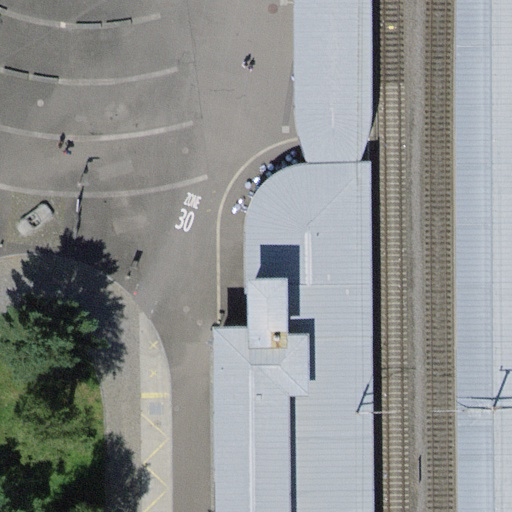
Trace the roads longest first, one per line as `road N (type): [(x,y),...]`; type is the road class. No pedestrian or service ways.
road 1 (tertiary): [(139,511),(136,380),(117,335)]
road 2 (tertiary): [(117,335),(66,294),(24,290),(0,298)]
